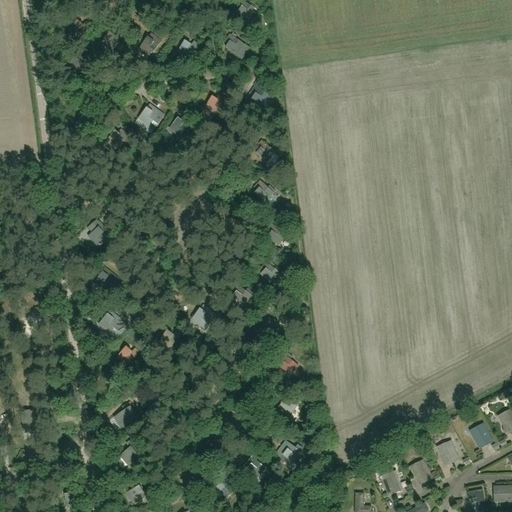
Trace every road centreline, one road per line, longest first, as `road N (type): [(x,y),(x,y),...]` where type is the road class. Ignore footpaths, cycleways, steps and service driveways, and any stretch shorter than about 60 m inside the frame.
road 1 (residential): [(25,0),(94,511)]
road 2 (track): [(39,106),(275,65)]
